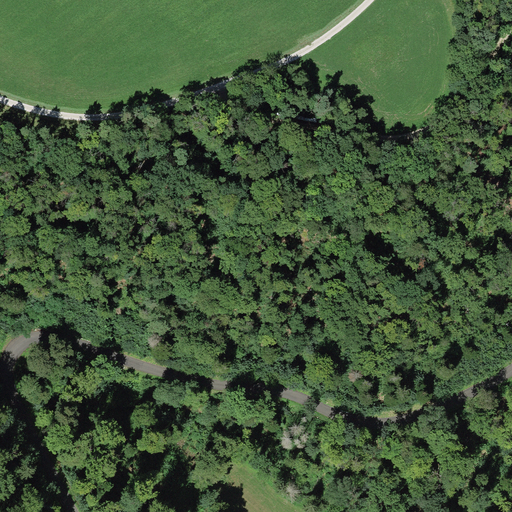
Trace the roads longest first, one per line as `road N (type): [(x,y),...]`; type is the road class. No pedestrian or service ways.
road 1 (residential): [(511,368),(451,404),(376,425),(341,421),(263,389),(29,338),(13,346),(3,395),(68,511)]
road 2 (track): [(0,99),(72,117),(132,115),(285,60),(369,0)]
road 3 (track): [(201,94),(369,136),(417,134)]
road 4 (track): [(511,25),(459,107),(417,134)]
